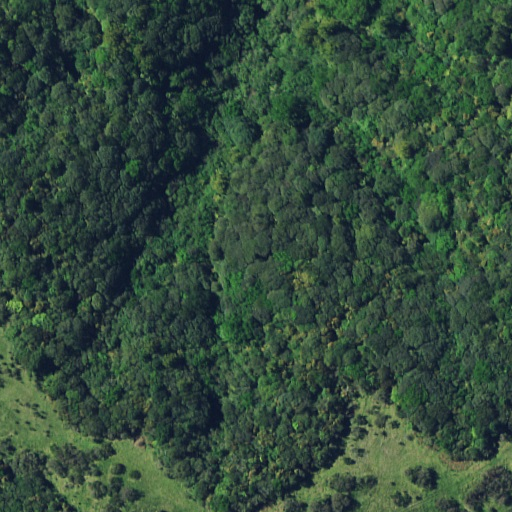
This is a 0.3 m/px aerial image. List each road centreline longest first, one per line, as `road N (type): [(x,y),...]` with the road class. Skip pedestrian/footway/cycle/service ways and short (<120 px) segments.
road 1 (track): [(261,511),(360,433),(447,455),(511,439)]
road 2 (track): [(0,359),(135,459),(236,511)]
